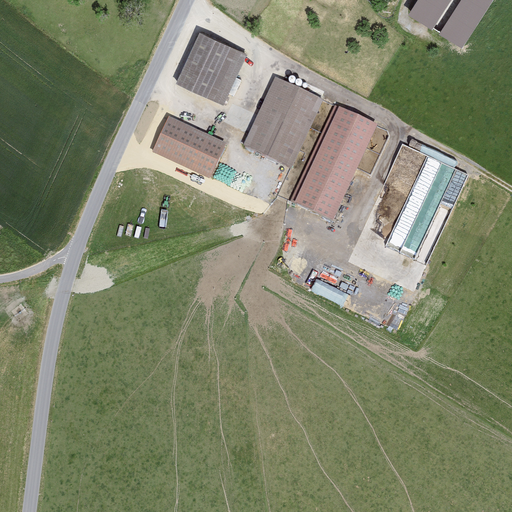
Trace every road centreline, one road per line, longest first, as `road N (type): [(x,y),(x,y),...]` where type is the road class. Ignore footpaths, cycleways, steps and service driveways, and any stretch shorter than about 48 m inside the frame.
road 1 (tertiary): [(188,0),(78,249)]
road 2 (tertiary): [(78,249),(49,364),(30,511)]
